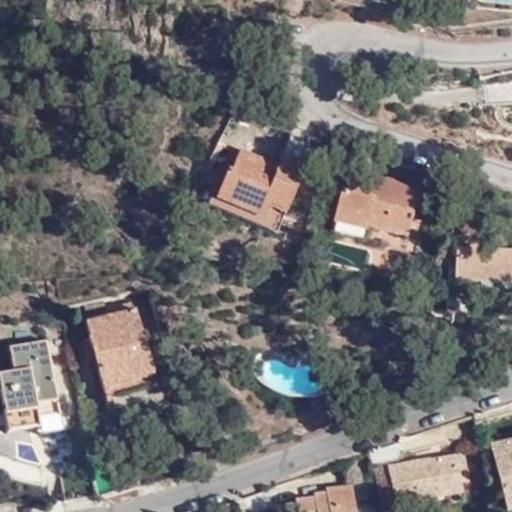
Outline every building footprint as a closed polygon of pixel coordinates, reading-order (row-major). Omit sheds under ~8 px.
[(306,156),(316,134),(296,127),(287,149),(306,156)] [(284,161),(283,167),(245,152),(235,173),(227,170),(218,197),(281,224),(299,183),(296,182),(301,167),(284,161)] [(336,219),(368,227),(406,236),(418,189),(373,178),(378,158),(357,153),(348,189),(345,188),(336,219)] [(368,227),(336,219),(333,231),(365,239),(368,227)] [(511,247),(470,245),(468,279),(511,281),(511,247)] [(99,387),(152,372),(132,302),(82,318),(99,387)] [(15,342),(19,368),(0,370),(0,373),(6,431),(39,428),(37,402),(60,400),(51,338),(15,342)] [(156,383),(152,372),(99,387),(102,398),(156,383)] [(511,438),(487,444),(500,511),(511,509),(511,438)] [(385,465),(385,469),(375,471),(381,504),(382,511),(396,509),(396,511),(462,500),(459,483),(467,481),(463,453),(429,459),(429,458),(424,459),(424,462),(413,464),(413,460),(385,465)] [(367,454),(343,462),(345,470),(368,462),(367,454)] [(345,470),(348,486),(371,482),(368,462),(345,470)] [(61,467),(64,499),(95,494),(88,463),(61,467)] [(271,511),(355,511),(351,485),(327,490),(327,492),(314,494),(315,497),(296,500),(296,505),(271,510),(271,511)]
